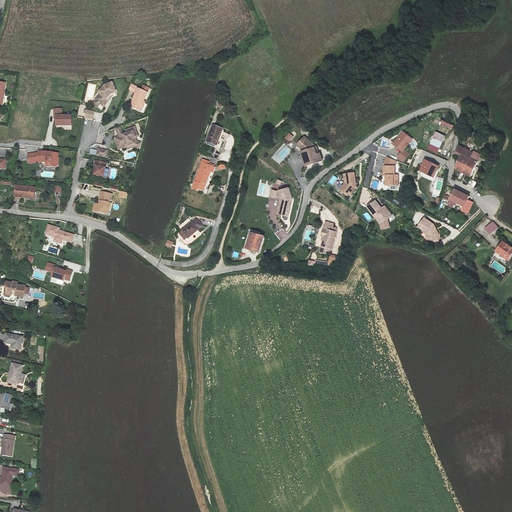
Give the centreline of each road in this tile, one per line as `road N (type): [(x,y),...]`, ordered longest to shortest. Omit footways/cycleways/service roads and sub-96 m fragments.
road 1 (residential): [(492,217),(450,182),(460,116),(448,105),(381,130),(315,180),(294,230),(256,264),(171,272),(105,227),(67,217)]
road 2 (track): [(225,270),(223,240),(246,158),(347,59),(392,44),(420,0)]
road 3 (track): [(205,511),(179,423),(181,273)]
